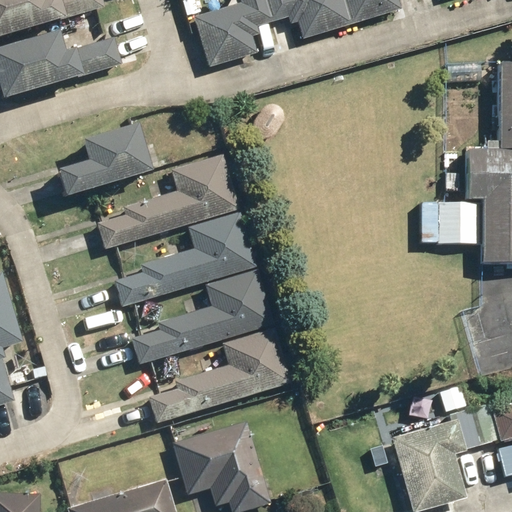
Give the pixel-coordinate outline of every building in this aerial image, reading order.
[(0,0),(0,41),(101,11),(98,0),(0,0)] [(236,0),(238,7),(191,22),(206,71),(254,57),(249,40),(256,38),(254,30),(285,21),(288,27),(294,25),(300,43),(398,13),(394,0),(236,0)] [(53,37),(0,53),(0,104),(77,81),(77,80),(118,68),(111,42),(59,58),(53,37)] [(511,65),(493,65),(493,151),(462,150),(462,200),(480,200),(478,263),(511,263),(511,65)] [(482,67),(450,66),(449,84),(481,85),(482,67)] [(117,117),(78,128),(80,136),(119,125),(117,117)] [(84,168),(52,177),(60,203),(146,178),(132,131),(78,147),(84,168)] [(94,228),(102,253),(236,213),(220,159),(168,174),(174,195),(120,211),(122,219),(94,228)] [(475,204),(431,202),(429,243),(473,245),(475,204)] [(111,285),(119,311),(254,271),(237,216),(185,232),(191,253),(137,269),(140,277),(111,285)] [(129,343),(137,368),(271,328),(255,274),(203,289),(209,310),(155,326),(157,334),(129,343)] [(0,301),(0,407),(13,403),(0,358),(0,353),(14,349),(0,301)] [(146,402),(153,427),(288,387),(272,333),(219,348),(226,369),(172,385),(174,393),(146,402)] [(511,384),(490,390),(495,408),(445,422),(443,416),(384,433),(405,511),(419,511),(464,500),(453,458),(508,443),(511,457),(511,384)] [(167,444),(184,498),(204,492),(210,510),(224,506),(225,511),(247,511),(268,506),(242,420),(167,444)] [(305,452),(274,460),(282,490),(312,482),(305,452)] [(170,511),(162,481),(60,510),(60,511),(170,511)] [(38,511),(39,496),(0,494),(0,511),(38,511)]
